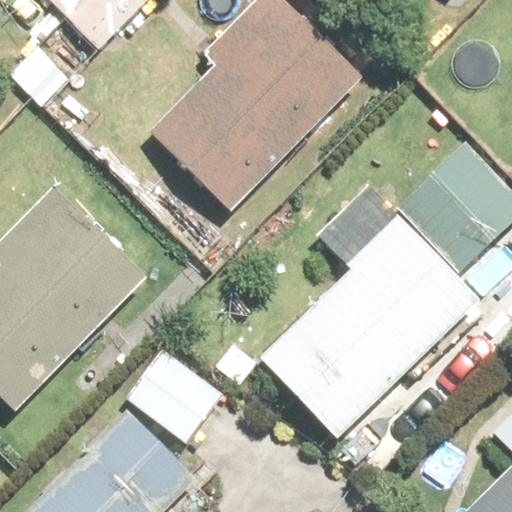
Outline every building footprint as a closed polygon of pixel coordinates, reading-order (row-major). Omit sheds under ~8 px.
[(49,0),(104,56),(161,0),(49,0)] [(225,76),(160,136),(244,225),(390,87),(307,0),(271,0),(209,59),(225,76)] [(511,235),(511,178),(481,147),(407,219),(380,192),(327,244),(356,274),(271,358),(360,448),(502,308),(471,277),(511,235)] [(64,190),(0,257),(0,262),(10,272),(0,283),(0,400),(24,423),(160,282),(64,190)] [(234,394),(165,350),(131,404),(199,448),(234,394)] [(181,511),(205,488),(141,422),(48,511),(181,511)] [(511,474),(511,482),(483,511),(511,511),(511,425),(487,451),(511,474)]
